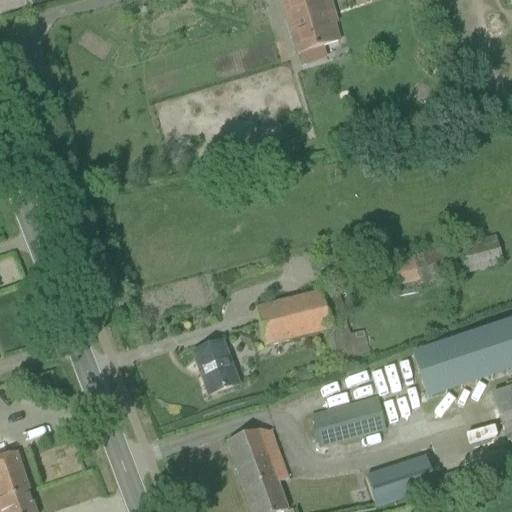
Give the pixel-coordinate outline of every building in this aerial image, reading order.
[(280,0),(298,57),(301,56),(325,48),(336,45),(330,26),(335,24),(328,0),(280,0)] [(387,265),(393,289),(420,282),(421,286),(504,265),(496,237),(387,265)] [(320,338),(327,368),(356,361),(340,293),(256,313),(265,350),(320,338)] [(511,325),(423,359),(442,405),(511,377),(511,325)] [(194,356),(209,397),(240,385),(225,344),(194,356)] [(511,388),(491,395),(507,445),(511,443),(511,388)] [(311,418),(320,450),(385,433),(377,400),(311,418)] [(245,438),(226,445),(250,511),(288,511),(279,485),(260,432),(245,438)] [(0,487),(7,485),(11,498),(29,493),(16,456),(0,461),(0,487)] [(366,479),(376,511),(436,492),(425,459),(366,479)] [(0,511),(34,511),(28,494),(29,494),(29,493),(11,498),(7,485),(0,487),(0,511)]
